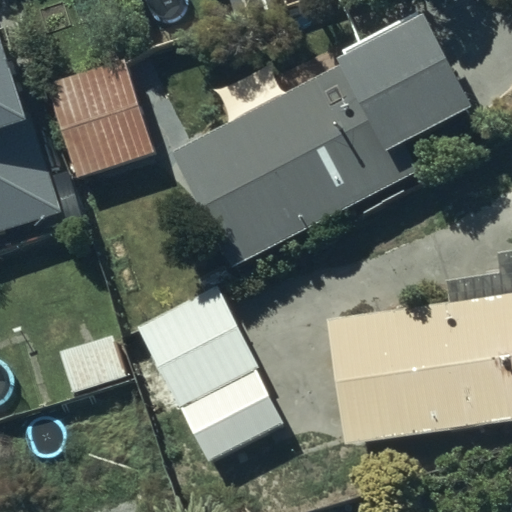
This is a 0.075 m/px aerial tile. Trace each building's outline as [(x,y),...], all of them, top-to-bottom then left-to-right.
[(337,72),(172,155),(230,271),(417,177),(402,146),(465,115),(419,23),(333,66),(337,72)] [(0,233),(59,215),(29,116),(21,119),(0,51),(0,233)] [(120,67),(46,91),(75,181),(150,157),(120,67)] [(440,286),(444,306),(322,325),(343,451),(511,423),(511,252),(498,255),(501,276),(440,286)] [(207,289),(132,328),(206,471),(281,432),(207,289)] [(111,338),(55,355),(68,397),(124,380),(111,338)] [(511,511),(511,474),(496,480),(506,511),(511,511)]
